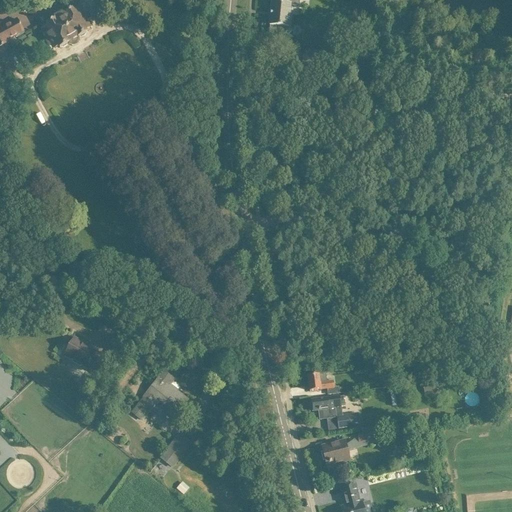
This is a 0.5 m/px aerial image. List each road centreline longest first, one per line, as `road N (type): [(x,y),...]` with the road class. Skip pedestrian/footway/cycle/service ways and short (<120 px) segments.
road 1 (unclassified): [(243,225),(314,206),(371,145),(412,117),(465,99),(511,99)]
road 2 (unclassified): [(263,346),(216,343),(0,247)]
road 3 (secondary): [(243,225),(229,146),(231,0)]
road 4 (secondary): [(305,511),(263,346)]
road 5 (secondary): [(263,346),(243,225)]
